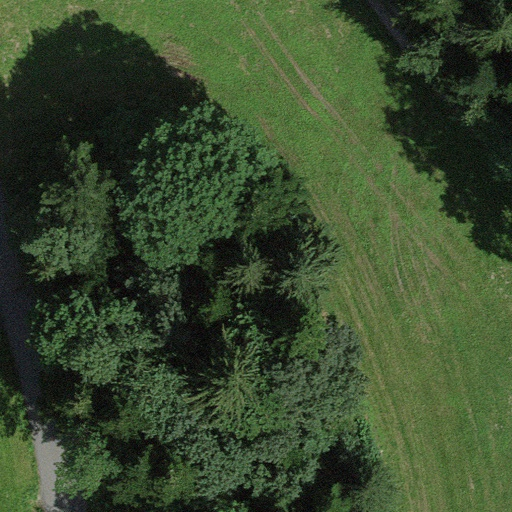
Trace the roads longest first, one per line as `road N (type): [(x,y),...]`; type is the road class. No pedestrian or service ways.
road 1 (unclassified): [(0,238),(46,401),(66,511)]
road 2 (track): [(511,161),(378,0)]
